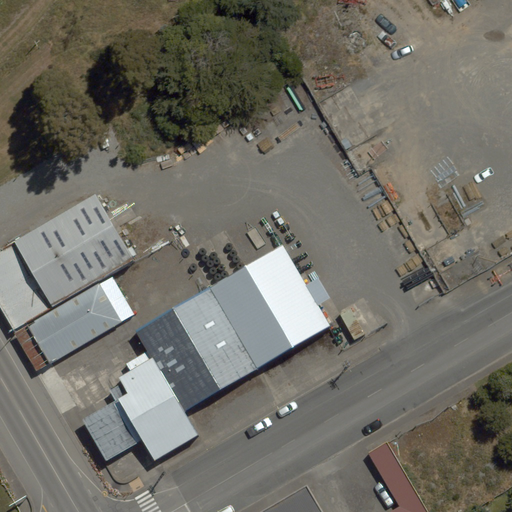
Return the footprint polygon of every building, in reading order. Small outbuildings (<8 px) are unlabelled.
[(289,79),(271,91),(289,117),(307,105),(289,79)] [(370,114),(341,131),(347,141),(376,124),(370,114)] [(401,125),(357,149),(364,162),(408,138),(401,125)] [(121,276),(83,211),(0,259),(0,327),(8,341),(95,291),(121,276)] [(318,342),(269,258),(158,322),(207,406),(318,342)] [(95,291),(8,341),(33,384),(120,333),(95,291)] [(183,448),(138,371),(96,395),(141,472),(183,448)] [(427,511),(387,440),(364,453),(395,507),(386,511),(427,511)] [(304,511),(298,501),(278,511),(304,511)]
